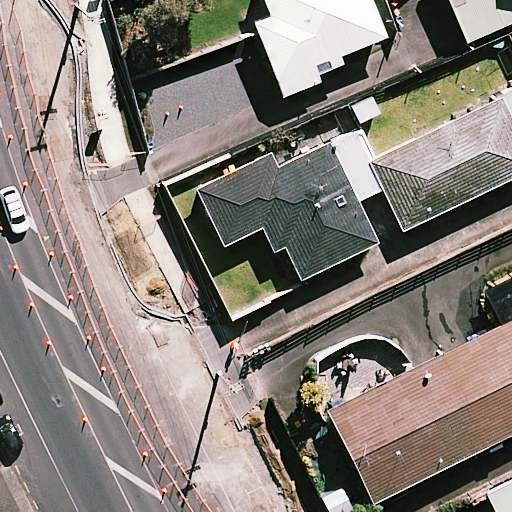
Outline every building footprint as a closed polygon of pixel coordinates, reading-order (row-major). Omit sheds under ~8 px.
[(378,33),(365,0),(260,0),(265,12),(249,19),(278,93),(317,78),(310,60),(378,33)] [(511,0),(445,0),(462,38),(511,15),(511,0)] [(511,87),(369,155),(356,127),(274,166),(267,150),(192,185),(219,241),(269,218),(295,274),(370,238),(351,198),(378,186),(397,227),(511,172),(511,87)] [(511,428),(511,314),(322,407),(367,499),(511,428)] [(511,511),(511,478),(483,492),(492,511),(511,511)]
